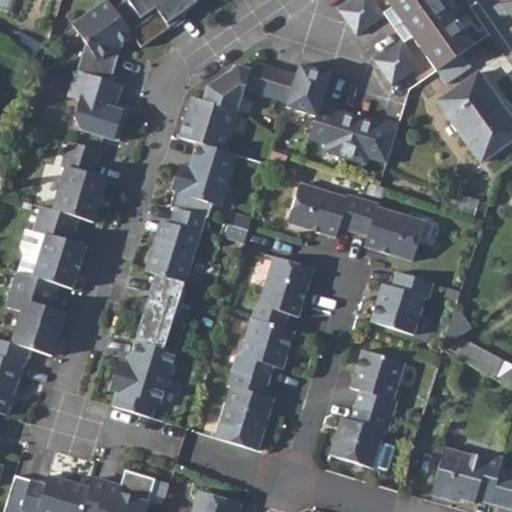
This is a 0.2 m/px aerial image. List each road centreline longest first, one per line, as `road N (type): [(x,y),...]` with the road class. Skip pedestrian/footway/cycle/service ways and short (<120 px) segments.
road 1 (residential): [(289,0),(167,80),(67,415),(175,448)]
road 2 (residential): [(286,480),(354,271),(253,240)]
road 3 (residential): [(301,0),(372,102)]
